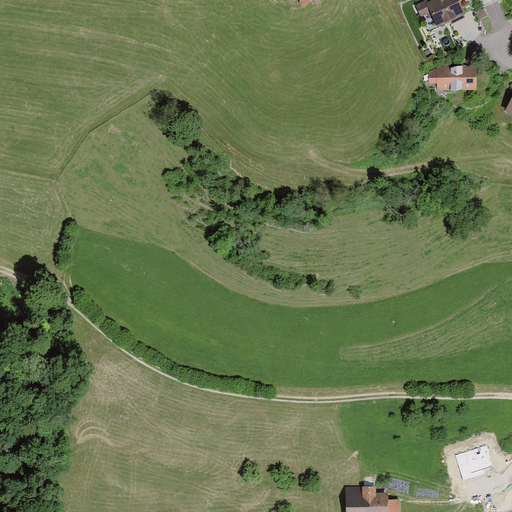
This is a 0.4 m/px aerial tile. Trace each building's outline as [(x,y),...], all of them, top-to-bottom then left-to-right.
[(423,2),(414,6),(419,18),(426,16),(431,29),(460,17),(452,0),(434,0),(424,4),(423,2)] [(472,70),(426,68),(425,86),(432,87),(432,91),(471,93),(472,70)] [(511,93),(500,113),(510,119),(511,119),(511,93)] [(487,445),(455,455),(463,481),(485,474),(484,470),(494,467),(487,445)] [(511,476),(492,481),(496,502),(511,498),(511,476)] [(372,488),(346,488),(346,511),(396,511),(396,501),(384,501),(384,494),(372,495),(372,488)]
